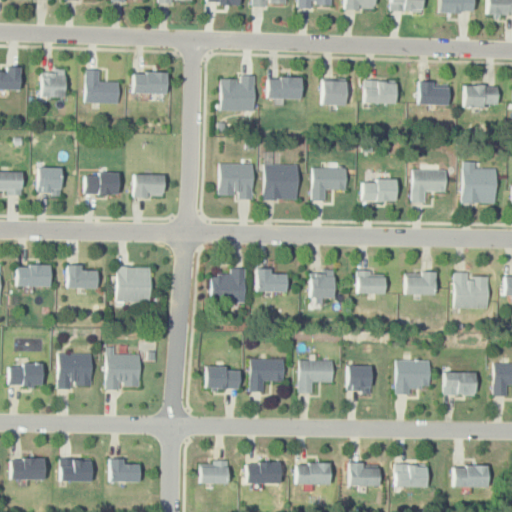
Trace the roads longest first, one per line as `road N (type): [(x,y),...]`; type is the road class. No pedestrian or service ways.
road 1 (residential): [(0,35),(511,50)]
road 2 (residential): [(0,227),(511,238)]
road 3 (residential): [(0,421),(511,428)]
road 4 (residential): [(191,40),(170,511)]
